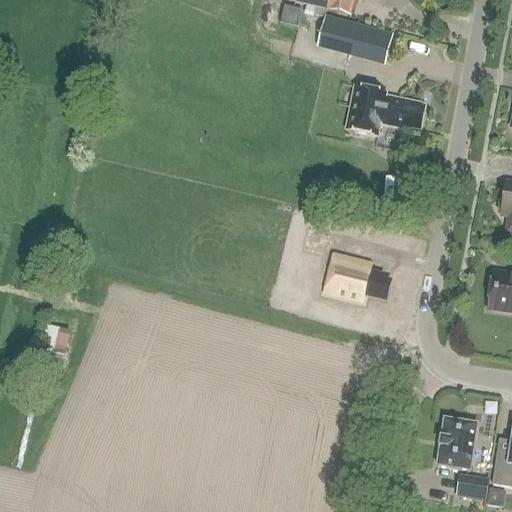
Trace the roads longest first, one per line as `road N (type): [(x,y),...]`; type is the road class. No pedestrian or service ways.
road 1 (unclassified): [(445,367),(426,346),(426,316),(485,0)]
road 2 (unclassified): [(383,511),(399,429),(445,367)]
